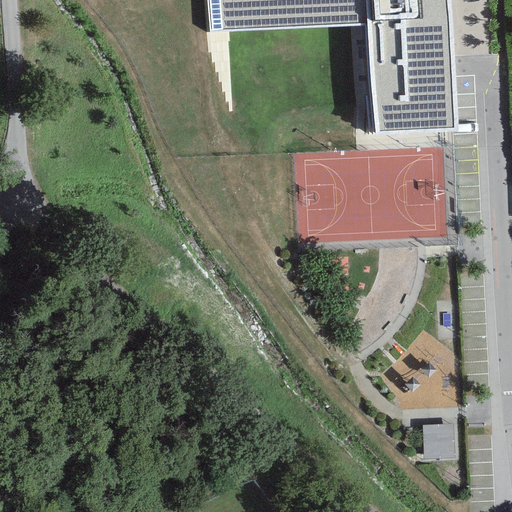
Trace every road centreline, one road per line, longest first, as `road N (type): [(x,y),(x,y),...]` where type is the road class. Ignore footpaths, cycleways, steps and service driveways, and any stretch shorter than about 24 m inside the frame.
road 1 (unclassified): [(8,0),(18,159),(29,201),(102,285),(360,511)]
road 2 (residential): [(497,79),(511,347)]
